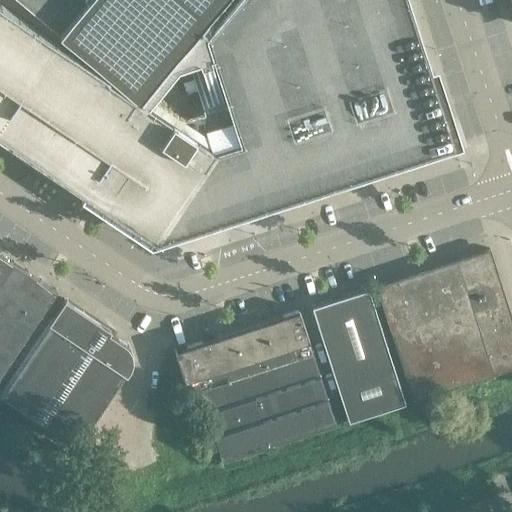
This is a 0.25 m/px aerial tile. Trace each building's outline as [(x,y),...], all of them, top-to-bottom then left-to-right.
[(21,0),(135,95),(215,0),(21,0)] [(434,62),(429,63),(408,0),(229,0),(203,31),(225,99),(183,113),(202,125),(196,134),(216,147),(194,179),(154,238),(226,215),(355,173),(384,164),(459,140),(434,62)] [(194,179),(216,147),(196,134),(202,125),(183,113),(152,92),(142,97),(140,100),(105,76),(106,73),(0,1),(0,134),(74,184),(81,189),(78,193),(82,195),(148,240),(154,238),(194,179)] [(511,337),(507,321),(511,319),(489,247),(375,284),(412,397),(511,365),(511,337)] [(0,370),(49,298),(55,289),(0,251),(0,370)] [(404,401),(367,287),(311,305),(347,420),(404,401)] [(77,446),(128,370),(129,369),(130,368),(130,367),(130,366),(131,365),(131,364),(131,363),(132,362),(132,361),(132,359),(132,358),(132,357),(132,356),(132,354),(131,353),(131,352),(130,351),(130,349),(129,348),(129,347),(128,346),(127,345),(126,344),(125,343),(124,342),(123,342),(113,334),(108,331),(110,328),(64,297),(59,305),(0,392),(0,396),(76,447),(77,446)] [(298,309),(174,349),(184,379),(194,376),(210,424),(221,460),(335,423),(298,309)]
